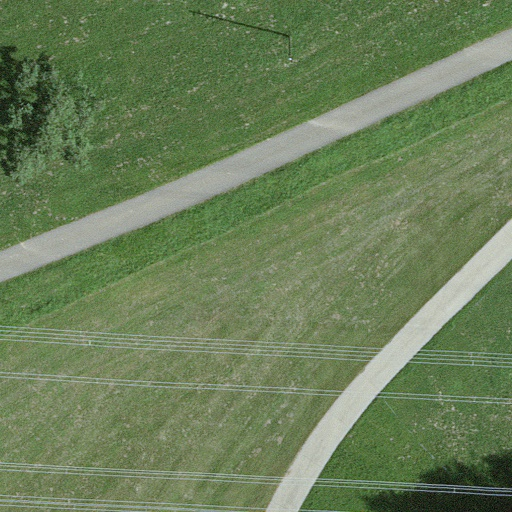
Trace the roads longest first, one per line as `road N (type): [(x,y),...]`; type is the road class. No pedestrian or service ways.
road 1 (track): [(511,58),(0,273)]
road 2 (track): [(282,511),(364,393),(511,244)]
